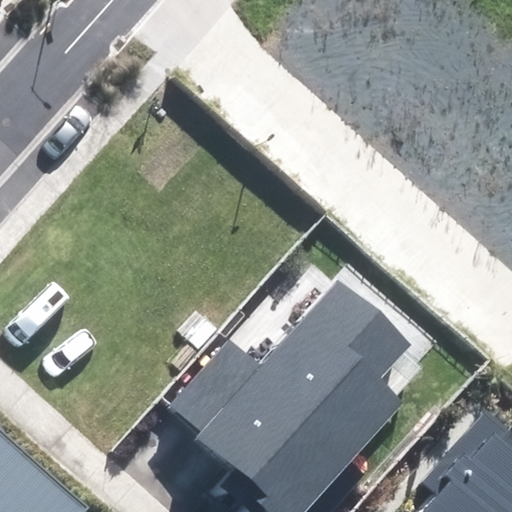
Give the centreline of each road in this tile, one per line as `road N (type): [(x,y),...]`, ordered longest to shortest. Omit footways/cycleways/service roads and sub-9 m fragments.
road 1 (residential): [(138,0),(511,333)]
road 2 (residential): [(0,107),(100,0)]
